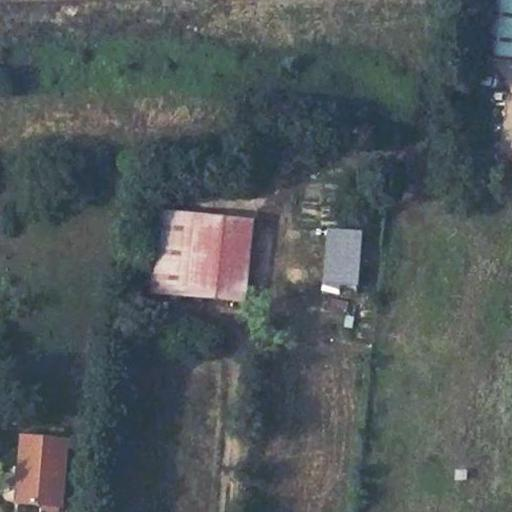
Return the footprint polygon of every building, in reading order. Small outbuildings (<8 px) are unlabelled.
[(511,57),(511,0),(500,0),(494,55),(511,57)] [(216,223),(158,217),(151,296),(208,301),(216,223)] [(252,226),(216,223),(208,301),(244,305),(252,226)] [(361,294),(361,228),(326,228),(325,293),(361,294)] [(55,511),(61,447),(18,440),(15,478),(25,479),(22,509),(44,511),(55,511)] [(25,479),(15,478),(12,507),(22,509),(25,479)]
